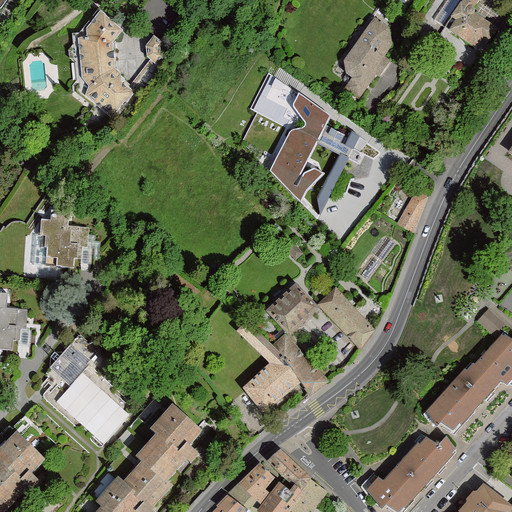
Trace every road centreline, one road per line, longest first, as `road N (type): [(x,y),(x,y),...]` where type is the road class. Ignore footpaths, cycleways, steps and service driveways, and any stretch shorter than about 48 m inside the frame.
road 1 (tertiary): [(290,427),(369,366),(388,341),(451,182),(511,89)]
road 2 (residential): [(511,415),(421,511)]
road 3 (tertiary): [(199,511),(290,427)]
